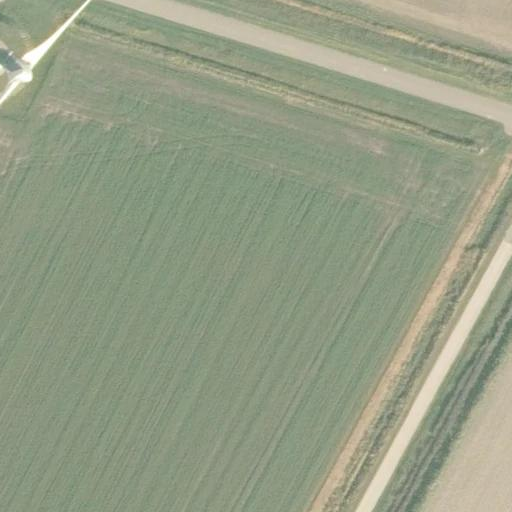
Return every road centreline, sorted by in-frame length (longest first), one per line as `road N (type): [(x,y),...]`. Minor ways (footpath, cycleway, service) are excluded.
road 1 (unclassified): [(511,116),(128,0)]
road 2 (unclassified): [(365,511),(511,246)]
